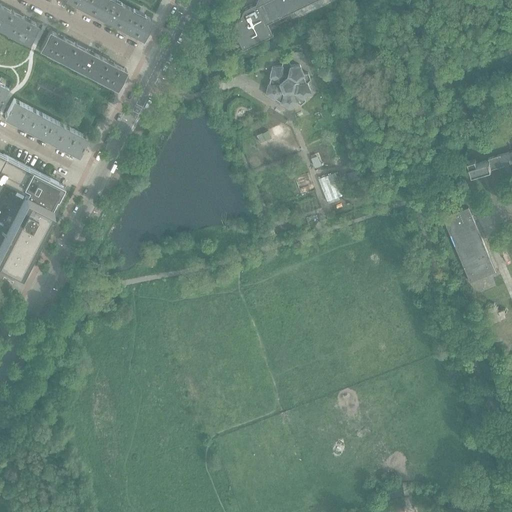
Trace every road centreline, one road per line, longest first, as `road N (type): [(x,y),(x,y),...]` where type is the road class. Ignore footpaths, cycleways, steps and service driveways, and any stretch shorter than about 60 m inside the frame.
road 1 (residential): [(31,0),(154,64)]
road 2 (tertiary): [(36,291),(97,178)]
road 3 (tertiary): [(97,178),(154,64)]
